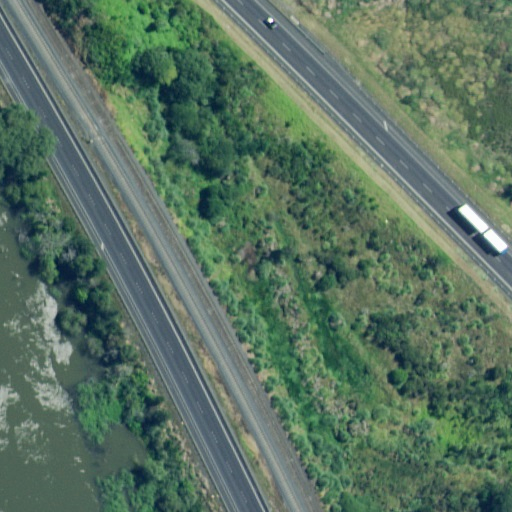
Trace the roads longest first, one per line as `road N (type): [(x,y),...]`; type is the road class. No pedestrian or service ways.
road 1 (trunk): [(233,511),(0,68)]
road 2 (trunk): [(239,0),(511,286)]
